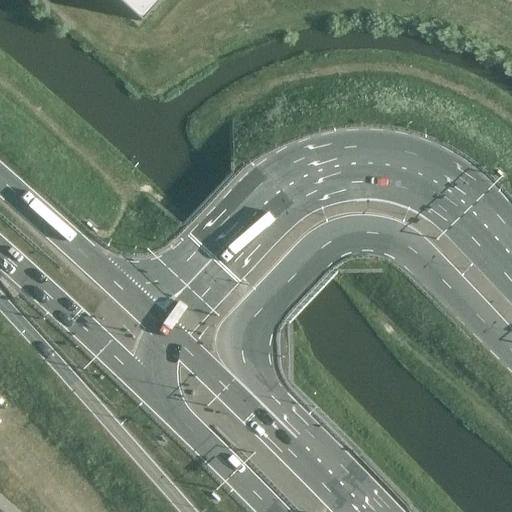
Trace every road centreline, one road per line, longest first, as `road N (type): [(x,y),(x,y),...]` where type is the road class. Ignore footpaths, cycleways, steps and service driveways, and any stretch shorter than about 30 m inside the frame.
road 1 (primary): [(287,449),(242,344),(258,311),(333,239),(378,234),(413,251),(511,351)]
road 2 (primary): [(511,256),(440,184),(386,164),(343,165),(269,198),(154,319)]
road 3 (trunk): [(0,301),(188,511)]
road 4 (trunk): [(154,319),(0,179)]
road 5 (trunk): [(135,375),(273,511)]
road 6 (trunk): [(287,449),(154,319)]
road 7 (trunk): [(0,252),(135,375)]
